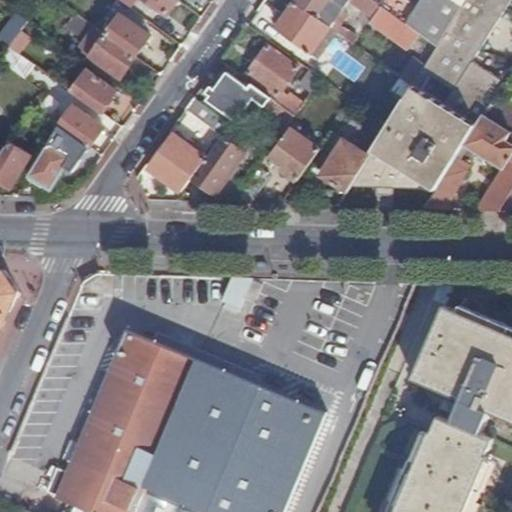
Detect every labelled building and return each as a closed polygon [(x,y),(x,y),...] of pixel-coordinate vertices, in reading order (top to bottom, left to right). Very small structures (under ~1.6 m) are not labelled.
[(119,0),(132,9),(138,0),(119,0)] [(178,0),(148,0),(169,15),(178,0)] [(300,0),(299,2),(332,27),(351,3),(353,0),(352,0),(300,0)] [(385,7),(375,0),(352,0),(353,0),(351,3),(376,20),(385,7)] [(511,0),(468,0),(466,5),(440,47),(431,60),(415,87),(408,97),(390,126),(375,151),(352,188),(439,192),(456,165),(467,146),(485,117),(507,81),(475,61),(511,1),(511,0)] [(375,0),(385,7),(409,24),(421,4),(414,0),(375,0)] [(466,5),(458,0),(423,0),(421,4),(409,24),(440,47),(466,5)] [(332,27),(299,2),(281,28),(315,53),(322,42),(332,27)] [(409,24),(385,7),(376,20),(431,60),(440,47),(409,24)] [(30,22),(13,9),(3,23),(21,36),(30,22)] [(100,22),(97,27),(99,28),(138,56),(152,36),(123,14),(114,26),(110,23),(107,28),(100,22)] [(332,27),(322,42),(327,46),(338,31),(332,27)] [(124,77),(138,56),(99,28),(87,46),(96,53),(94,56),(124,77)] [(281,96),(301,67),(270,45),(249,74),(281,96)] [(1,62),(29,77),(37,63),(9,48),(1,62)] [(52,94),(43,105),(53,113),(70,94),(38,67),(31,76),(52,94)] [(89,71),(75,93),(105,115),(116,99),(115,97),(118,92),(89,71)] [(273,98),(256,84),(253,89),(228,72),(208,100),(239,122),(255,98),(266,107),(267,105),(273,98)] [(415,87),(397,74),(391,85),(408,97),(415,87)] [(268,153),(297,114),(273,98),(267,105),(280,114),(279,116),(283,118),(262,148),(268,153)] [(221,118),(195,100),(187,110),(213,129),(221,118)] [(76,107),(62,127),(92,149),(107,128),(76,107)] [(504,170),(478,211),(490,212),(502,212),(511,195),(511,133),(485,117),(467,146),(504,170)] [(231,126),(221,118),(213,129),(224,136),(231,126)] [(299,181),(323,149),(294,129),(271,161),(299,181)] [(179,130),(176,135),(190,145),(193,141),(179,130)] [(152,167),(185,191),(194,178),(208,158),(190,145),(176,135),(152,167)] [(208,158),(194,178),(205,185),(203,188),(216,196),(246,153),(231,143),(230,144),(222,138),(208,158)] [(352,188),(375,151),(365,144),(362,149),(346,140),(324,175),(350,191),(352,188)] [(12,143),(4,155),(0,161),(0,182),(4,185),(7,184),(14,188),(34,156),(12,143)] [(74,158),(52,144),(32,175),(34,177),(33,179),(47,188),(48,186),(54,190),(74,158)] [(456,165),(439,192),(428,209),(449,210),(472,174),(456,165)] [(271,178),(257,168),(232,203),(252,203),(271,178)] [(511,195),(502,212),(511,212),(511,195)] [(0,270),(0,341),(21,292),(7,271),(0,270)] [(243,307),(255,278),(236,278),(226,300),(243,307)] [(511,418),(511,331),(448,305),(416,378),(465,398),(455,420),(442,414),(436,431),(432,430),(396,511),(466,511),(491,455),(489,454),(497,438),(483,432),(493,411),(511,418)] [(288,511),(331,412),(308,402),(234,370),(131,326),(77,453),(59,494),(76,502),(71,511),(288,511)]
